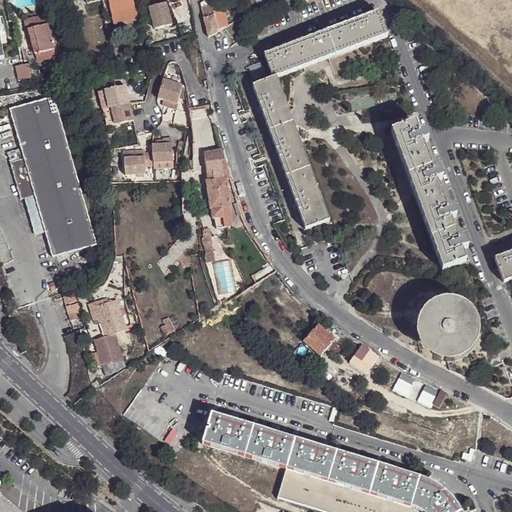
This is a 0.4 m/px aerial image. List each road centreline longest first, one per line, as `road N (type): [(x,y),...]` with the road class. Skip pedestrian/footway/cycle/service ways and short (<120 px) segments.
road 1 (residential): [(511,417),(354,325),(308,291),(276,252),(253,210),(195,0)]
road 2 (secondary): [(169,511),(0,357)]
